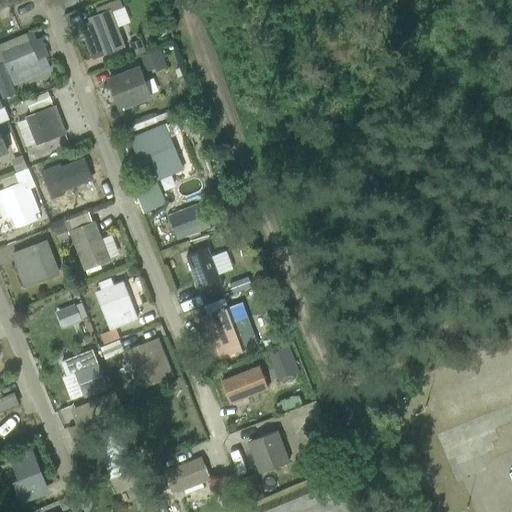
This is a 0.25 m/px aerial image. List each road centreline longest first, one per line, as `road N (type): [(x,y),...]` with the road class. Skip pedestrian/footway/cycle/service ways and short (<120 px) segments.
road 1 (track): [(380,511),(175,0)]
road 2 (track): [(511,304),(325,377)]
